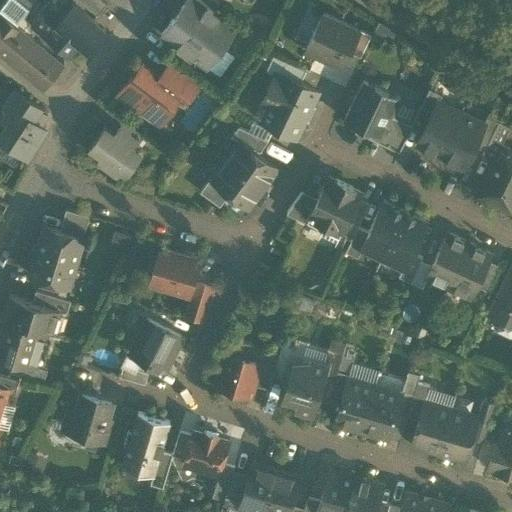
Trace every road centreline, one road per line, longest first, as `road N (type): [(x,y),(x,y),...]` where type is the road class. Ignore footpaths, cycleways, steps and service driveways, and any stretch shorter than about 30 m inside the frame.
road 1 (residential): [(184,400),(511,500)]
road 2 (residential): [(36,185),(247,244)]
road 3 (residential): [(511,240),(315,146)]
road 4 (residential): [(247,244),(184,400)]
road 5 (residential): [(72,118),(157,0)]
